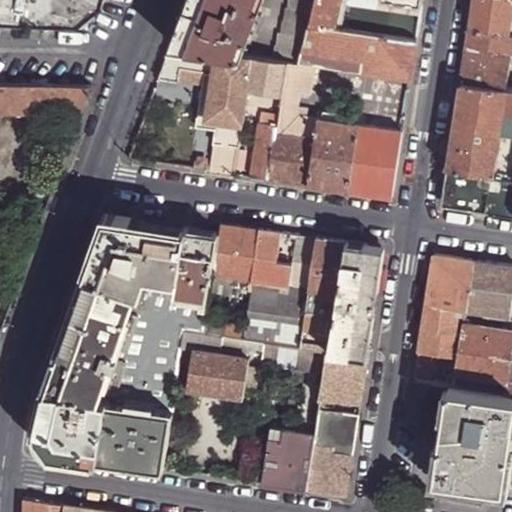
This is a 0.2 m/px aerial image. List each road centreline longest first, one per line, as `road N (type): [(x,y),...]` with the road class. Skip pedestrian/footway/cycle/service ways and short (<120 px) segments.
road 1 (residential): [(411,236),(95,180)]
road 2 (tertiary): [(95,180),(13,416),(4,467)]
road 3 (residential): [(290,511),(4,467)]
road 4 (residential): [(411,236),(369,511)]
road 5 (residential): [(444,0),(411,236)]
road 6 (unclassified): [(146,44),(0,41)]
road 7 (tertiary): [(146,44),(95,180)]
